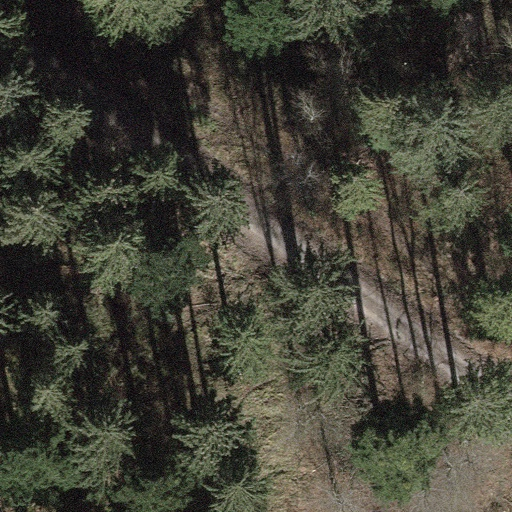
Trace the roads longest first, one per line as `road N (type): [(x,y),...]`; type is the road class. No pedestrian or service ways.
road 1 (track): [(511,408),(0,39)]
road 2 (unknown): [(56,0),(196,92),(511,326)]
